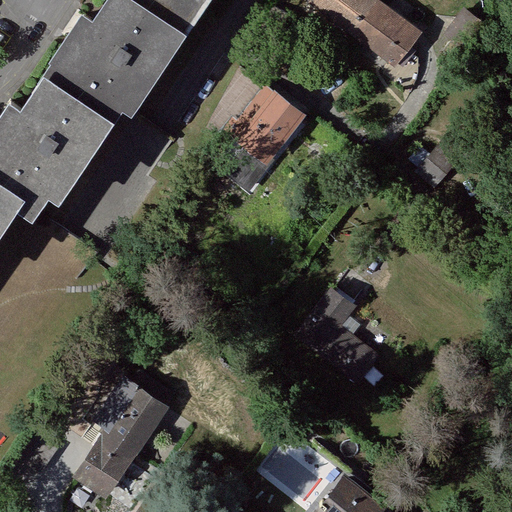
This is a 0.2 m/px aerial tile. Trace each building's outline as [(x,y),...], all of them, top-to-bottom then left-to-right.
[(189,14),(168,0),(95,0),(95,1),(93,0),(81,0),(47,53),(115,99),(123,87),(134,94),(189,14)] [(168,0),(189,14),(197,0),(168,0)] [(311,0),(353,29),(375,0),(311,0)] [(386,0),(375,0),(353,29),(395,59),(421,25),(386,0)] [(481,14),(465,3),(447,29),(467,44),(481,24),(481,14)] [(115,99),(47,53),(23,89),(16,84),(0,109),(0,160),(40,187),(47,177),(57,182),(115,99)] [(352,81),(328,63),(311,86),(335,104),(352,81)] [(272,90),(242,67),(209,124),(221,130),(225,123),(267,153),(303,108),(275,87),(272,90)] [(454,155),(439,143),(418,169),(434,181),(454,155)] [(40,187),(0,160),(0,208),(13,189),(31,200),(40,187)] [(357,303),(335,287),(298,337),(357,380),(381,347),(344,320),(357,303)] [(167,404),(126,375),(95,419),(101,424),(70,469),(104,493),(167,404)] [(56,447),(30,430),(15,454),(41,471),(56,447)] [(312,507),(317,511),(380,511),(387,505),(345,469),(312,507)]
